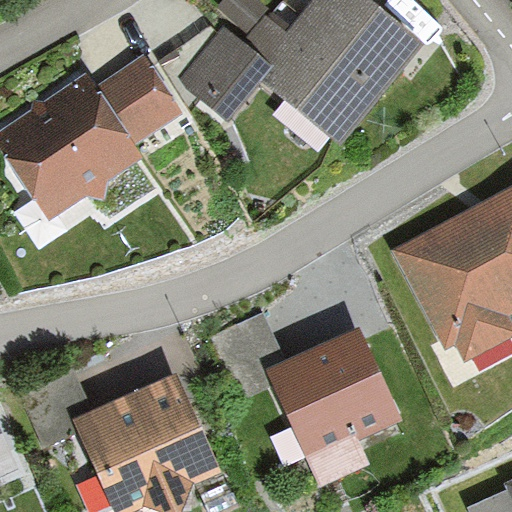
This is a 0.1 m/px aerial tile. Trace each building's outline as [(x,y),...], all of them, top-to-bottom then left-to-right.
[(339,143),(423,41),(372,0),(311,0),(290,26),(272,11),(250,37),(244,43),(225,28),(181,81),(228,119),(262,79),(339,143)] [(272,11),(258,0),(225,0),(217,10),(250,37),(272,11)] [(89,73),(0,134),(0,146),(50,220),(87,195),(104,199),(107,181),(144,156),(136,144),(183,114),(143,54),(99,87),(89,73)] [(511,184),(394,249),(447,347),(457,341),(467,359),(511,334),(511,321),(509,316),(511,313),(511,184)] [(270,368),(287,360),(264,311),(209,337),(238,400),(277,382),(270,368)] [(287,360),(270,368),(277,382),(320,485),(372,463),(361,436),(399,419),(360,328),(287,360)] [(46,446),(79,432),(74,419),(92,411),(73,366),(22,387),(46,446)] [(178,372),(92,411),(74,419),(79,432),(114,511),(132,511),(145,506),(158,511),(182,511),(195,485),(223,472),(178,372)] [(0,476),(16,470),(0,434),(0,476)] [(511,511),(511,480),(508,483),(510,488),(470,507),(472,511),(511,511)]
